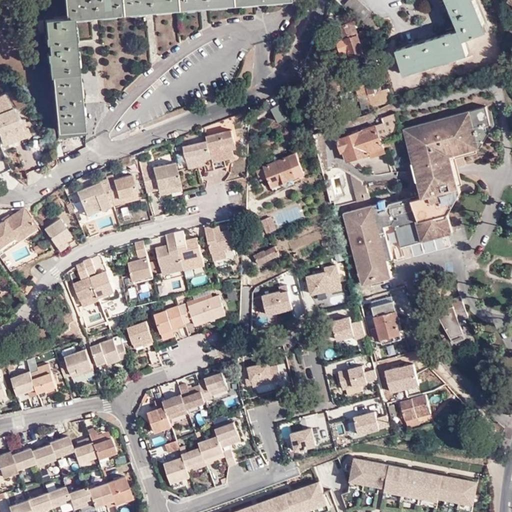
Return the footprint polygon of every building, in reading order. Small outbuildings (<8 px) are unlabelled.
[(71,17),(243,0),(64,0),(66,18),(45,21),(50,76),(52,76),(58,139),(86,133),(80,104),(71,17)] [(357,21),(368,31),(378,19),(355,0),(349,0),(342,9),(357,21)] [(488,29),(477,0),(450,0),(461,28),(399,47),(407,71),(470,51),(465,38),(488,29)] [(351,56),(362,52),(359,43),(352,21),(334,27),(337,37),(336,37),(337,39),(335,40),(339,54),(341,59),(342,60),(351,58),(351,56)] [(339,54),(335,40),(329,41),(334,55),(339,54)] [(367,40),(359,43),(362,52),(363,55),(371,53),(367,40)] [(365,98),(366,102),(367,107),(392,101),(391,96),(389,88),(382,90),(380,81),(374,82),(366,84),(367,86),(358,88),(360,98),(365,97),(365,98)] [(29,102),(22,92),(11,97),(17,109),(29,102)] [(0,137),(0,138),(21,128),(12,108),(10,109),(5,96),(0,98),(0,137)] [(287,118),(280,104),(272,108),(279,122),(287,118)] [(424,190),(424,191),(457,180),(451,156),(476,149),(481,148),(491,131),(490,128),(487,129),(487,126),(491,124),(486,107),(405,128),(410,152),(412,156),(420,178),(424,190)] [(385,123),(377,125),(381,140),(403,133),(398,114),(383,119),(385,123)] [(384,147),(384,148),(390,146),(389,141),(382,143),(381,140),(377,125),(337,138),(341,151),(344,151),(347,160),(371,153),(370,151),(384,147)] [(23,133),(21,128),(0,138),(2,142),(23,133)] [(232,130),(206,136),(207,141),(215,170),(226,167),(224,159),(234,156),(233,148),(232,143),(235,142),(232,130)] [(205,172),(214,171),(214,170),(207,141),(183,146),(187,164),(202,161),(205,172)] [(386,153),(384,148),(384,147),(370,151),(371,153),(372,156),(386,153)] [(477,153),(476,149),(451,156),(457,180),(461,178),(456,158),(477,153)] [(268,178),(272,186),(304,173),(296,153),(282,159),(274,155),(270,164),(264,166),(264,168),(268,178)] [(140,170),(145,192),(158,189),(179,183),(173,161),(146,168),(144,160),(138,161),(140,170)] [(261,182),(268,178),(264,168),(257,171),(261,182)] [(358,200),(371,197),(370,191),(368,191),(367,184),(364,183),(363,181),(351,173),(358,200)] [(105,176),(106,179),(109,191),(115,190),(117,198),(136,193),(131,174),(113,179),(112,175),(105,176)] [(109,191),(106,179),(76,191),(85,212),(98,206),(100,209),(108,206),(104,194),(110,192),(109,191)] [(459,185),(457,180),(424,191),(427,199),(441,236),(447,234),(452,233),(448,215),(461,193),(459,185)] [(180,188),(179,183),(158,189),(159,194),(180,188)] [(112,204),(118,203),(117,198),(115,190),(109,191),(110,192),(112,204)] [(427,199),(424,191),(424,190),(423,190),(420,191),(421,194),(390,203),(389,201),(386,199),(380,201),(381,208),(380,208),(379,203),(345,212),(348,226),(427,199)] [(112,204),(110,192),(104,194),(108,206),(112,204)] [(137,198),(136,193),(117,198),(118,203),(137,198)] [(401,246),(441,236),(427,199),(348,226),(364,284),(372,282),(371,277),(370,276),(374,275),(374,277),(383,275),(383,278),(385,278),(392,276),(388,259),(393,257),(385,226),(392,224),(395,225),(396,225),(401,246)] [(74,213),(70,203),(66,205),(70,215),(74,213)] [(86,216),(100,209),(98,206),(85,212),(86,216)] [(20,208),(0,221),(0,242),(12,234),(16,238),(35,226),(22,208),(22,207),(20,208)] [(136,210),(139,224),(150,222),(146,208),(136,210)] [(101,231),(120,223),(115,211),(96,218),(101,231)] [(59,217),(43,228),(55,245),(64,239),(68,243),(74,239),(59,217)] [(84,226),(90,240),(99,236),(93,222),(84,226)] [(205,227),(213,260),(227,256),(226,247),(233,245),(229,229),(215,232),(213,225),(205,227)] [(0,252),(36,228),(35,226),(16,238),(12,234),(0,242),(0,252)] [(183,268),(184,270),(205,265),(198,237),(189,239),(190,242),(187,243),(186,240),(184,230),(174,232),(183,268)] [(171,271),(183,268),(174,232),(166,235),(168,243),(169,246),(165,247),(164,244),(156,247),(162,271),(171,269),(171,271)] [(450,246),(447,234),(441,236),(444,247),(450,246)] [(398,260),(444,247),(441,236),(401,246),(395,248),(398,260)] [(64,239),(55,245),(58,250),(68,243),(64,239)] [(144,240),(135,242),(139,256),(147,254),(144,240)] [(257,264),(280,254),(276,246),(265,251),(265,250),(248,257),(249,261),(255,259),(257,264)] [(134,279),(153,274),(148,257),(129,262),(134,279)] [(84,261),(89,273),(96,270),(94,264),(92,258),(84,261)] [(96,270),(89,273),(90,277),(108,270),(104,260),(94,264),(96,270)] [(80,264),(77,265),(78,270),(82,280),(80,281),(74,283),(80,299),(96,292),(90,277),(89,273),(84,261),(82,262),(80,264)] [(184,270),(185,278),(206,272),(205,265),(184,270)] [(337,266),(309,273),(315,295),(343,287),(337,266)] [(96,292),(98,297),(116,290),(108,270),(90,277),(96,292)] [(196,283),(209,279),(207,273),(194,277),(196,283)] [(154,278),(153,274),(134,279),(135,282),(154,278)] [(32,287),(25,281),(19,289),(25,295),(32,287)] [(290,286),(262,294),(268,315),(296,308),(290,286)] [(228,289),(230,298),(239,296),(237,287),(228,289)] [(192,294),(194,299),(211,293),(211,289),(192,294)] [(118,295),(116,290),(98,297),(99,299),(100,301),(118,295)] [(98,297),(96,292),(80,299),(83,305),(99,299),(98,297)] [(187,299),(184,293),(175,295),(177,302),(187,299)] [(194,299),(178,305),(179,306),(188,304),(188,306),(213,297),(211,293),(194,299)] [(188,304),(179,306),(184,323),(193,320),(195,325),(225,313),(219,295),(213,297),(188,306),(188,304)] [(371,302),(373,308),(393,302),(392,296),(371,302)] [(469,318),(462,296),(452,300),(454,306),(437,313),(455,343),(467,338),(460,321),(469,318)] [(100,301),(99,299),(83,305),(84,309),(100,302),(100,301)] [(373,308),(375,315),(396,309),(394,302),(393,302),(373,308)] [(172,328),(184,323),(179,306),(178,305),(155,314),(161,332),(172,328)] [(358,308),(330,316),(336,337),(364,330),(358,308)] [(396,309),(375,315),(378,327),(370,329),(373,340),(381,338),(400,332),(395,312),(396,312),(396,309)] [(134,347),(153,340),(146,320),(127,327),(134,347)] [(173,331),(172,328),(161,332),(164,339),(174,335),(173,331)] [(402,339),(400,332),(381,338),(382,344),(402,339)] [(120,336),(113,338),(116,345),(122,343),(120,336)] [(127,356),(122,343),(116,345),(113,338),(90,346),(97,365),(106,361),(107,363),(127,356)] [(66,360),(59,363),(65,377),(72,374),(84,370),(92,367),(86,348),(65,356),(66,360)] [(153,365),(161,362),(157,350),(156,349),(148,352),(153,365)] [(276,355),(248,362),(254,384),(282,376),(276,355)] [(27,358),(29,367),(37,366),(36,357),(27,358)] [(6,362),(9,372),(15,370),(11,360),(6,362)] [(364,360),(336,367),(341,388),(369,381),(364,360)] [(39,370),(31,373),(36,387),(38,393),(39,396),(48,392),(47,390),(57,386),(49,363),(38,367),(39,370)] [(31,373),(30,371),(11,377),(17,394),(27,391),(36,387),(31,373)] [(207,384),(200,386),(205,399),(213,397),(212,394),(229,388),(223,371),(205,377),(206,379),(207,384)] [(186,407),(205,400),(205,399),(200,386),(200,385),(188,388),(186,383),(178,385),(181,394),(186,407)] [(383,388),(386,398),(391,397),(398,395),(396,385),(383,388)] [(38,393),(36,387),(27,391),(29,396),(31,396),(38,393)] [(212,394),(213,397),(214,400),(231,394),(229,388),(212,394)] [(38,393),(31,396),(34,408),(43,406),(39,396),(38,393)] [(169,418),(188,411),(186,407),(181,394),(163,400),(169,418)] [(386,398),(389,410),(395,408),(391,397),(386,398)] [(427,397),(402,404),(407,422),(409,429),(421,426),(418,419),(432,415),(427,397)] [(163,400),(162,398),(155,401),(157,407),(148,411),(155,431),(171,425),(169,418),(163,400)] [(378,405),(354,411),(360,432),(383,426),(378,405)] [(313,421),(290,428),(296,449),(319,442),(313,421)] [(216,428),(218,435),(222,447),(229,444),(241,440),(235,422),(229,424),(221,426),(216,428)] [(94,427),(87,429),(90,436),(91,441),(96,455),(97,457),(115,450),(109,434),(98,438),(97,434),(94,427)] [(49,443),(54,456),(73,450),(72,448),(67,434),(49,441),(49,443)] [(222,447),(218,435),(199,442),(201,447),(206,462),(215,459),(213,455),(224,452),(222,447)] [(77,441),(79,446),(91,441),(90,436),(77,441)] [(168,451),(180,447),(176,439),(165,443),(168,451)] [(79,446),(72,448),(73,450),(78,462),(96,455),(91,441),(79,446)] [(49,443),(30,450),(35,462),(36,465),(55,458),(54,456),(49,443)] [(185,445),(180,447),(183,456),(188,471),(207,464),(206,462),(201,447),(188,452),(185,445)] [(29,447),(11,454),(16,469),(35,462),(30,450),(29,447)] [(225,455),(229,465),(236,463),(231,449),(224,452),(225,455)] [(16,469),(11,454),(9,451),(0,453),(0,471),(2,476),(17,471),(16,469)] [(190,476),(188,471),(183,456),(164,462),(172,482),(190,476)] [(479,482),(354,457),(349,485),(385,490),(385,496),(438,506),(439,501),(474,508),(479,482)] [(106,481),(112,499),(114,503),(132,496),(123,475),(106,481)] [(106,481),(87,488),(92,502),(93,506),(112,499),(106,481)] [(319,481),(233,511),(312,511),(328,507),(319,481)] [(64,485),(46,492),(51,507),(70,500),(67,492),(64,485)] [(86,485),(67,492),(70,500),(73,509),(92,502),(87,488),(86,485)] [(46,492),(27,499),(31,511),(40,511),(51,507),(46,492)] [(31,511),(27,499),(8,505),(10,511),(31,511)] [(70,500),(60,504),(62,511),(64,511),(73,509),(70,500)]
